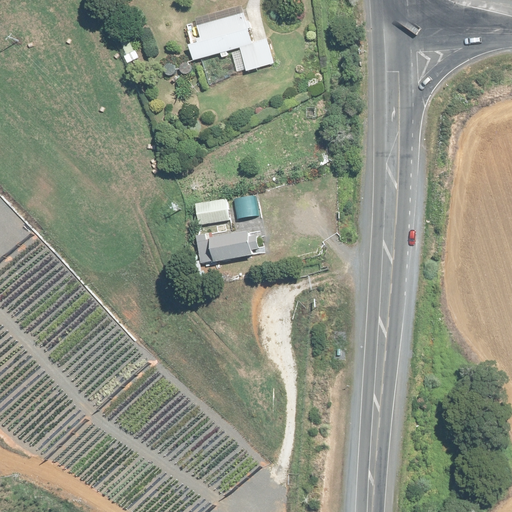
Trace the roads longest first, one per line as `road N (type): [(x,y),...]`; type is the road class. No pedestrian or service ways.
road 1 (secondary): [(365,511),(399,130)]
road 2 (secondary): [(498,32),(442,70),(399,130)]
